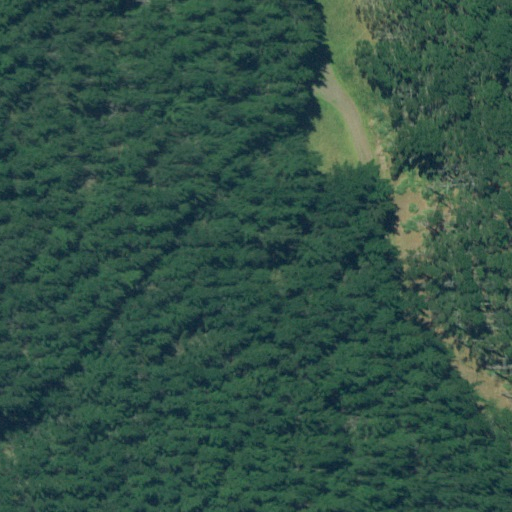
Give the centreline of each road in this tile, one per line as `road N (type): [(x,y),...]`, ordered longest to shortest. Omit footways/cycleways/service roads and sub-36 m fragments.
road 1 (unclassified): [(321,66),(0,448)]
road 2 (unclassified): [(511,447),(452,384),(395,288),(321,66)]
